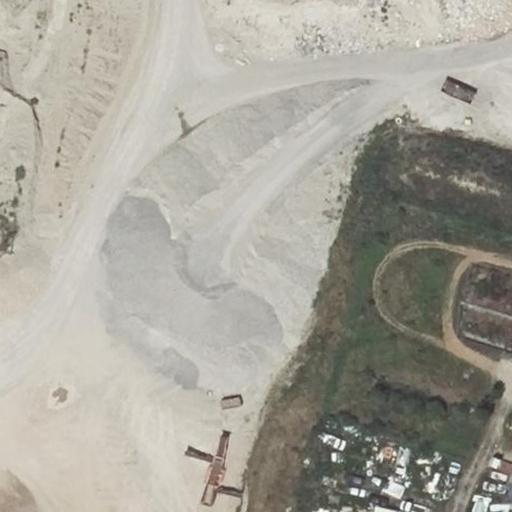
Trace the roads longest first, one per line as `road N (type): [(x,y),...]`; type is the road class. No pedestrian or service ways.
road 1 (unknown): [(402,77),(148,133)]
road 2 (unknown): [(0,328),(68,262),(148,133)]
road 3 (unknown): [(148,133),(181,42),(187,0)]
